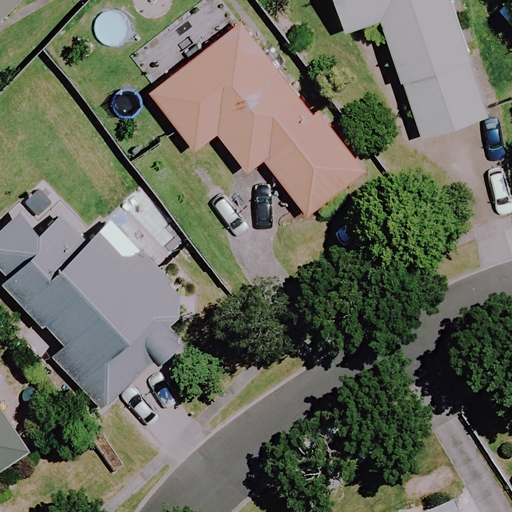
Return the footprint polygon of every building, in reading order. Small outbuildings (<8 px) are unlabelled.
[(0,0),(0,24),(25,0),(0,0)] [(489,116),(449,0),(337,0),(347,31),(383,19),(423,138),(489,116)] [(362,172),(244,20),(152,92),(196,149),(219,131),(249,170),(265,158),(309,213),(362,172)] [(56,354),(102,406),(199,319),(111,221),(87,243),(63,216),(41,236),(21,215),(0,233),(0,272),(65,345),(56,354)] [(0,479),(35,457),(0,401),(0,479)]
